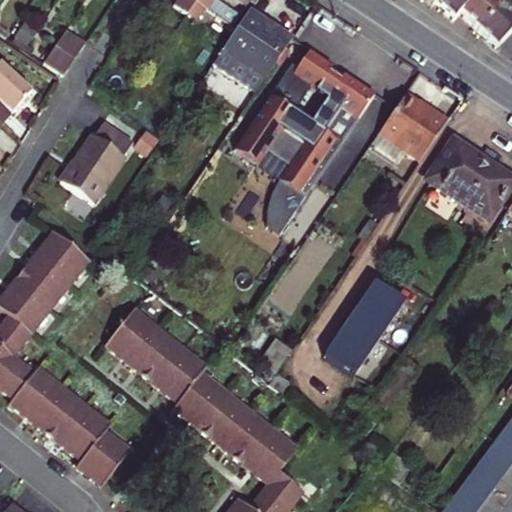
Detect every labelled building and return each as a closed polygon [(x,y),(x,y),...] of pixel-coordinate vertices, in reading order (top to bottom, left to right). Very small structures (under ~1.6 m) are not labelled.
[(186,17),(196,0),(178,0),(173,8),(186,17)] [(196,0),(186,17),(194,22),(203,9),(231,28),(237,18),(213,2),(213,0),(232,0),(246,9),(251,0),(196,0)] [(451,21),(472,0),(437,0),(430,7),(431,7),(434,4),(451,21)] [(459,16),(476,32),(508,0),(472,0),(451,21),(453,22),(459,16)] [(511,0),(508,0),(476,32),(495,50),(511,33),(511,0)] [(250,13),(213,66),(255,94),(291,41),(250,13)] [(9,34),(0,27),(0,36),(5,40),(9,34)] [(42,66),(62,79),(85,45),(65,32),(42,66)] [(332,68),(308,53),(296,71),(291,78),(308,89),(326,102),(310,126),(291,114),(270,99),(233,153),(256,169),(267,153),(289,168),(278,183),(270,197),(266,213),(265,229),(277,238),(301,204),(374,97),(343,76),(339,82),(328,74),(332,68)] [(0,126),(1,127),(30,95),(0,67),(0,126)] [(270,99),(291,114),(308,89),(291,78),(296,71),(291,68),(270,99)] [(374,97),(301,204),(321,219),(371,146),(377,137),(405,97),(384,82),(374,97)] [(403,156),(418,166),(447,123),(434,114),(433,115),(405,97),(377,137),(403,156)] [(91,139),(59,186),(93,208),(124,161),(122,160),(132,146),(102,126),(93,140),(91,139)] [(377,137),(371,146),(398,164),(403,156),(377,137)] [(511,184),(453,143),(427,182),(487,223),(511,186),(511,184)] [(256,169),(278,183),(289,168),(267,153),(256,169)] [(162,197),(145,222),(160,233),(177,208),(162,197)] [(511,216),(507,213),(491,235),(500,242),(511,225),(511,216)] [(69,288),(88,264),(52,235),(32,259),(69,288)] [(13,283),(50,312),(69,288),(32,259),(13,283)] [(0,311),(8,318),(31,337),(50,312),(13,283),(0,299),(0,311)] [(403,305),(373,284),(323,359),(353,380),(403,305)] [(157,331),(133,312),(104,348),(128,368),(157,331)] [(8,318),(0,327),(0,329),(22,348),(31,337),(8,318)] [(0,348),(13,359),(22,348),(0,329),(0,348)] [(157,331),(128,368),(152,387),(181,350),(157,331)] [(274,341),(260,363),(276,374),(290,352),(274,341)] [(13,359),(0,348),(0,392),(12,402),(33,375),(13,359)] [(181,350),(152,387),(177,406),(201,376),(205,370),(181,350)] [(401,364),(376,400),(378,402),(376,406),(386,413),(413,373),(401,364)] [(12,402),(8,407),(32,426),(61,390),(37,370),(33,375),(12,402)] [(177,406),(172,412),(196,432),(225,395),(201,376),(177,406)] [(291,386),(277,376),(268,388),(282,398),(291,386)] [(61,390),(32,426),(56,445),(85,408),(61,390)] [(225,395),(196,432),(220,451),(249,414),(225,395)] [(85,408),(56,445),(80,464),(80,465),(104,434),(105,434),(109,428),(85,408)] [(249,414),(220,451),(243,469),(272,433),(249,414)] [(366,439),(375,427),(365,420),(357,432),(366,439)] [(495,440),(511,452),(511,435),(504,429),(495,440)] [(278,476),(297,452),(272,433),(243,469),(267,488),(268,488),(278,476)] [(80,464),(75,470),(100,490),(129,454),(105,434),(104,434),(80,465),(80,464)] [(487,452),(509,469),(511,464),(511,452),(495,440),(487,452)] [(479,463),(501,480),(509,469),(487,452),(479,463)] [(391,454),(378,472),(398,487),(412,469),(391,454)] [(470,474),(492,491),(501,480),(479,463),(470,474)] [(462,485),(484,502),(492,491),(470,474),(462,485)] [(248,511),(249,511),(289,511),(302,496),(278,476),(268,488),(267,488),(248,511)] [(454,497),(473,511),(476,511),(484,502),(462,485),(454,497)] [(445,508),(450,511),(473,511),(454,497),(445,508)] [(229,511),(249,511),(248,511),(237,502),(229,511)]
